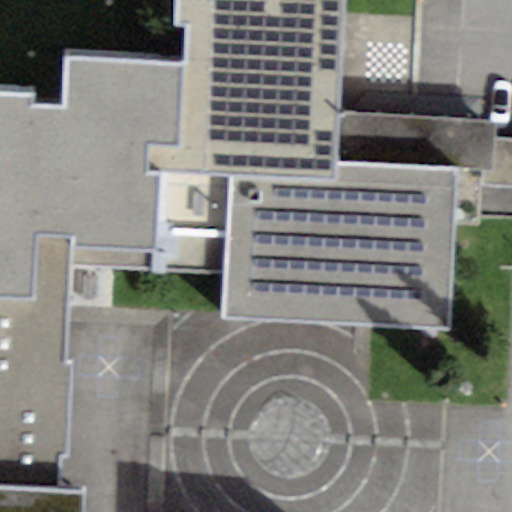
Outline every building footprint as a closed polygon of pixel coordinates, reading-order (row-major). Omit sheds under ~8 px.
[(345,0),(175,0),(174,26),(186,27),(185,60),(182,147),(150,146),(149,169),(162,170),(228,173),(337,178),(340,113),(345,0)] [(182,147),(185,60),(66,55),(64,104),(35,103),(35,93),(0,91),(0,297),(36,299),(39,235),(74,236),(73,266),(158,269),(162,170),(149,169),(150,146),(182,147)] [(340,113),(337,178),(228,173),(162,170),(158,269),(226,272),(224,315),(447,325),(454,170),(494,171),(496,120),(340,113)] [(36,299),(0,297),(0,484),(59,487),(60,455),(68,456),(73,362),(68,362),(73,266),(74,236),(39,235),(36,299)] [(59,487),(0,484),(0,511),(84,511),(86,488),(59,487)]
